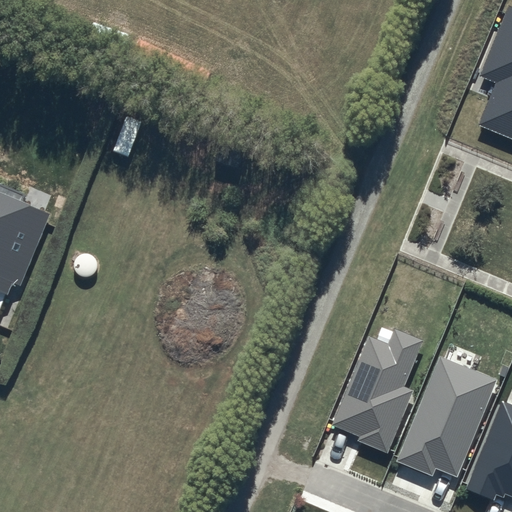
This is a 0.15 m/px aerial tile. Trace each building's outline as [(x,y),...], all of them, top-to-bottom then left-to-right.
[(511,6),(509,5),(480,75),(497,82),(479,125),(511,138),(511,6)] [(21,288),(50,215),(22,204),(26,195),(0,185),(0,314),(12,284),(21,288)] [(423,340),(394,327),(387,343),(368,335),(331,425),(359,437),(357,441),(387,453),(413,391),(404,387),(423,340)] [(497,379),(440,356),(397,461),(433,476),(436,468),(457,477),(497,379)] [(511,404),(502,401),(466,489),(494,501),(496,494),(504,497),(505,494),(511,496),(511,404)]
